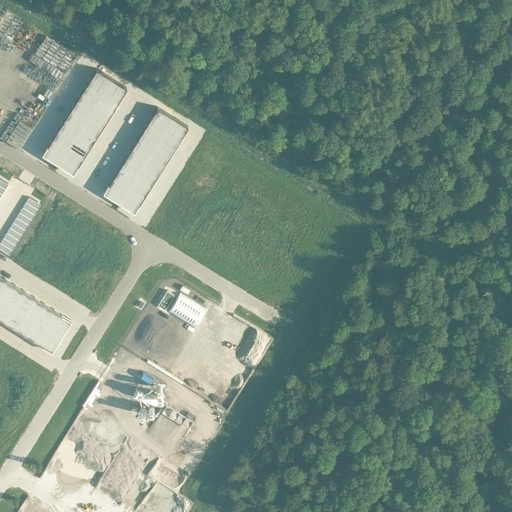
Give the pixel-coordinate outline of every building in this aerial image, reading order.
[(56,65),(50,75),(59,80),(65,70),(56,65)] [(72,171),(125,86),(95,66),(41,152),(72,171)] [(47,90),(41,87),(37,96),(42,99),(47,90)] [(38,102),(32,99),(27,96),(22,105),(33,111),(38,102)] [(0,116),(24,132),(30,122),(2,104),(0,106),(0,116)] [(133,209),(186,124),(156,105),(102,190),(133,209)] [(222,146),(168,232),(199,251),(253,166),(222,146)] [(284,185),(230,271),(268,294),(321,209),(284,185)] [(24,200),(36,208),(40,203),(28,195),(24,200)] [(24,200),(21,205),(33,213),(36,208),(24,200)] [(18,210),(30,218),(33,213),(21,205),(18,210)] [(18,210),(15,215),(27,223),(30,218),(18,210)] [(15,215),(12,220),(24,228),(27,223),(15,215)] [(8,226),(20,233),(24,228),(12,220),(8,226)] [(17,238),(20,233),(8,226),(5,231),(17,238)] [(2,236),(14,243),(17,238),(5,231),(2,236)] [(14,243),(2,236),(0,239),(0,241),(11,248),(14,243)] [(11,248),(0,241),(0,248),(8,253),(11,248)] [(3,277),(0,282),(0,296),(4,298),(13,283),(3,277)] [(13,283),(4,298),(13,305),(23,289),(13,283)] [(173,293),(166,288),(156,303),(163,308),(173,293)] [(23,311),(33,295),(23,289),(13,305),(23,311)] [(179,290),(167,310),(193,326),(205,307),(179,290)] [(43,302),(33,295),(23,311),(33,317),(43,302)] [(0,317),(4,320),(13,305),(4,298),(0,304),(0,317)] [(43,323),(52,308),(43,302),(33,317),(43,323)] [(23,311),(13,305),(4,320),(14,326),(23,311)] [(43,323),(60,334),(69,318),(52,308),(43,323)] [(23,311),(14,326),(23,332),(33,317),(23,311)] [(43,323),(33,317),(23,332),(33,338),(43,323)] [(50,349),(60,334),(43,323),(33,338),(50,349)] [(134,501),(146,482),(133,473),(123,488),(130,493),(128,497),(134,501)]
